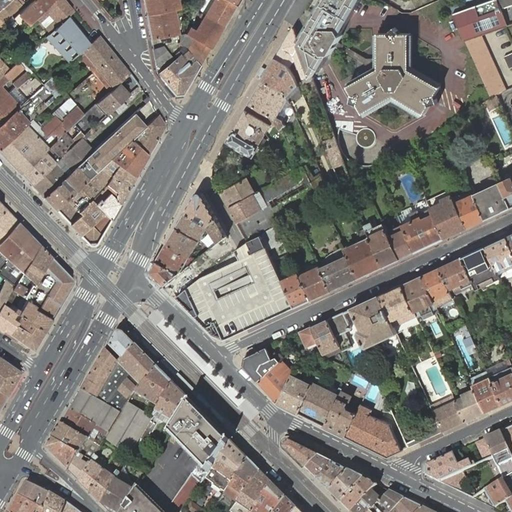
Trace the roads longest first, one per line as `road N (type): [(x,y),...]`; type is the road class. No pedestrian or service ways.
road 1 (residential): [(218,358),(511,220)]
road 2 (secondary): [(35,435),(45,393),(87,318),(98,273)]
road 3 (primary): [(35,435),(118,294)]
road 4 (primary): [(138,257),(217,116)]
road 5 (primary): [(262,0),(186,122)]
road 6 (secondary): [(98,273),(0,174)]
road 7 (secondary): [(281,419),(402,478)]
road 8 (primary): [(166,157),(98,273)]
road 9 (primary): [(217,116),(285,0)]
road 10 (residential): [(511,412),(424,452),(402,478)]
